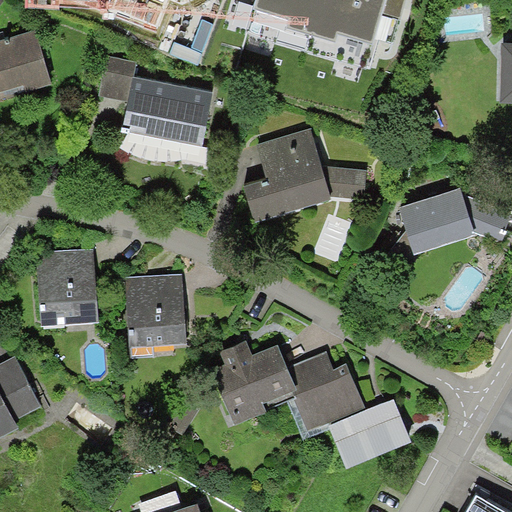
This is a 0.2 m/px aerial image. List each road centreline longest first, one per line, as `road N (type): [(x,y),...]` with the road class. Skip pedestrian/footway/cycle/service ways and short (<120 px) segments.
road 1 (residential): [(0,203),(242,271),(487,404)]
road 2 (residential): [(422,511),(487,404)]
